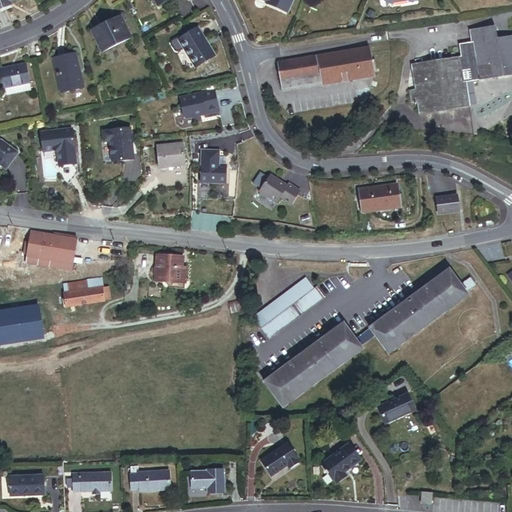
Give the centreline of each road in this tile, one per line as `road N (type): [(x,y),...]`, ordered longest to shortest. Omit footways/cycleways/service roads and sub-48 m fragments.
road 1 (residential): [(0,217),(275,250),(385,252),(511,231)]
road 2 (residential): [(221,0),(266,130),(281,148),(319,166),(430,162),(511,200)]
